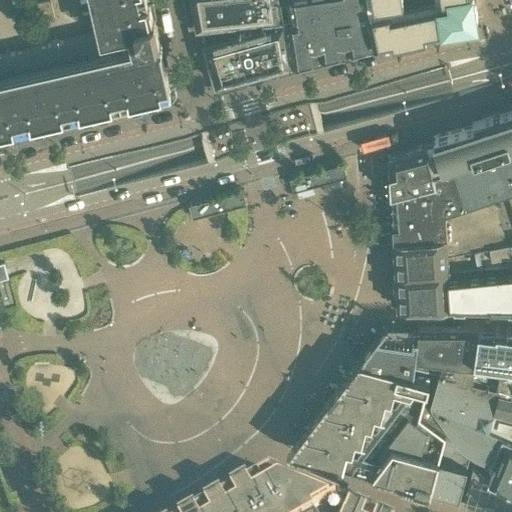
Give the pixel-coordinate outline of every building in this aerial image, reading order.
[(50,0),(38,0),(32,1),(37,22),(55,18),(50,0)] [(149,0),(100,0),(107,29),(134,22),(134,21),(153,17),(149,0)] [(192,0),(197,25),(200,25),(244,20),(280,16),(277,0),(192,0)] [(277,0),(280,16),(284,16),(291,61),(375,40),(372,24),(370,24),(365,0),(277,0)] [(367,0),(372,24),(375,40),(375,41),(393,37),(393,38),(427,31),(426,30),(445,26),(444,24),(478,18),(475,0),(367,0)] [(244,20),(200,25),(216,82),(291,61),(284,16),(280,16),(244,20)] [(0,132),(172,92),(154,17),(153,17),(134,21),(134,22),(107,29),(0,53),(0,132)] [(434,48),(413,53),(416,64),(436,58),(434,48)] [(268,84),(235,92),(238,106),(272,98),(268,84)] [(475,124),(424,138),(426,143),(433,169),(448,164),(511,142),(511,108),(473,119),(475,124)] [(511,142),(448,164),(454,184),(511,165),(511,142)] [(426,143),(388,152),(390,192),(435,179),(433,169),(426,143)] [(342,156),(288,171),(293,190),(347,175),(342,156)] [(435,179),(390,192),(393,237),(445,234),(446,242),(448,242),(447,235),(445,211),(461,206),(454,184),(448,164),(433,169),(435,179)] [(511,165),(454,184),(461,206),(508,190),(511,188),(511,165)] [(242,183),(188,197),(193,217),(235,205),(247,202),(242,183)] [(445,234),(393,237),(398,306),(450,306),(511,306),(511,259),(506,261),(449,266),(447,252),(511,239),(511,188),(508,190),(461,206),(445,211),(447,235),(448,242),(446,242),(445,234)] [(200,252),(197,220),(172,223),(172,230),(161,231),(162,239),(135,242),(137,259),(200,252)] [(511,239),(447,252),(449,266),(506,261),(511,259),(511,239)] [(54,265),(36,270),(41,290),(121,268),(118,257),(86,266),(82,252),(52,260),(54,265)] [(8,281),(18,279),(14,262),(4,265),(8,281)] [(21,298),(33,341),(51,336),(38,293),(21,298)] [(97,300),(53,310),(59,340),(70,337),(66,318),(99,311),(97,300)] [(387,320),(289,450),(511,510),(511,493),(487,480),(472,468),(477,456),(478,456),(479,455),(478,455),(470,450),(462,444),(455,436),(449,428),(433,405),(435,399),(433,399),(440,374),(441,372),(443,362),(473,366),(414,357),(403,323),(419,323),(419,320),(387,320)] [(478,323),(419,323),(403,323),(414,357),(473,366),(478,323)] [(473,366),(495,370),(511,371),(511,328),(508,327),(508,325),(510,325),(510,323),(495,323),(495,325),(496,325),(496,329),(480,327),(480,325),(483,325),(483,323),(479,323),(478,323),(473,366)] [(76,397),(86,394),(78,362),(68,364),(76,397)] [(443,362),(441,372),(497,384),(499,375),(495,374),(495,370),(473,366),(443,362)] [(282,414),(317,380),(301,364),(266,397),(282,414)] [(271,388),(279,370),(268,365),(260,384),(271,388)] [(511,371),(495,370),(495,374),(499,375),(497,384),(511,388),(511,371)] [(440,374),(498,389),(511,392),(511,388),(497,384),(441,372),(440,374)] [(180,422),(190,419),(176,373),(166,376),(180,422)] [(435,399),(433,405),(449,428),(455,436),(462,444),(470,450),(478,455),(479,455),(491,429),(488,427),(491,416),(498,389),(440,374),(433,399),(435,399)] [(56,425),(74,422),(67,378),(49,381),(56,425)] [(498,389),(491,416),(492,416),(494,410),(511,414),(511,388),(511,392),(498,389)] [(97,401),(80,405),(92,452),(109,447),(97,401)] [(488,427),(491,429),(507,435),(507,436),(511,438),(511,414),(494,410),(492,416),(491,416),(488,427)] [(211,429),(214,444),(215,444),(208,412),(193,415),(196,432),(211,429)] [(477,456),(472,468),(487,480),(511,493),(511,438),(507,436),(507,435),(491,429),(479,455),(478,456),(477,456)] [(82,430),(69,433),(85,499),(98,496),(82,430)] [(193,431),(180,434),(194,483),(206,480),(193,431)] [(204,463),(210,478),(252,464),(247,448),(204,463)] [(170,453),(154,457),(166,501),(182,497),(170,453)] [(359,511),(269,475),(205,511),(359,511)] [(102,511),(99,499),(77,504),(79,511),(102,511)] [(159,511),(155,501),(138,508),(135,499),(104,511),(159,511)]
